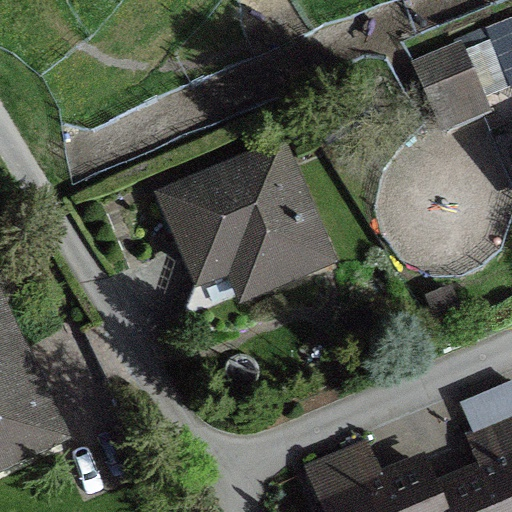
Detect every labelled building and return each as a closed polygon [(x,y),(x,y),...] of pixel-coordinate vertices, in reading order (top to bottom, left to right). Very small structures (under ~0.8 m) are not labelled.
[(442,133),(488,115),(462,48),(416,66),(442,133)] [(275,157),(164,204),(197,283),(259,256),(271,284),(320,264),(275,157)] [(0,460),(51,437),(9,347),(48,325),(15,267),(0,275),(0,460)] [(452,511),(511,511),(511,459),(443,489),(452,511)] [(328,511),(430,511),(413,469),(326,505),(328,511)]
